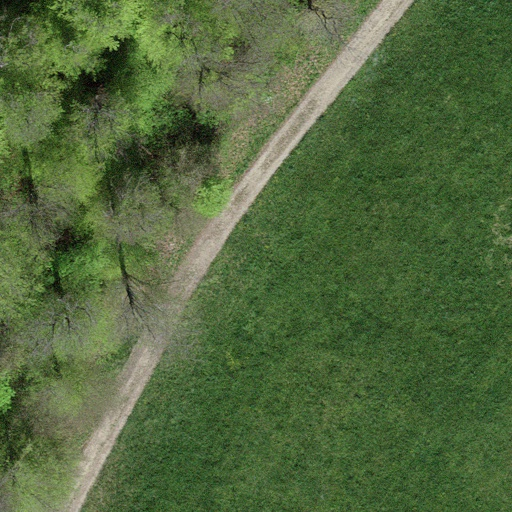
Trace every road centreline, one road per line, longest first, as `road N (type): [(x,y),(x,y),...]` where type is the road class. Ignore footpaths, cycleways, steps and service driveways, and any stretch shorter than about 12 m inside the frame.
road 1 (track): [(398,0),(211,240),(66,511)]
road 2 (track): [(211,240),(0,418)]
